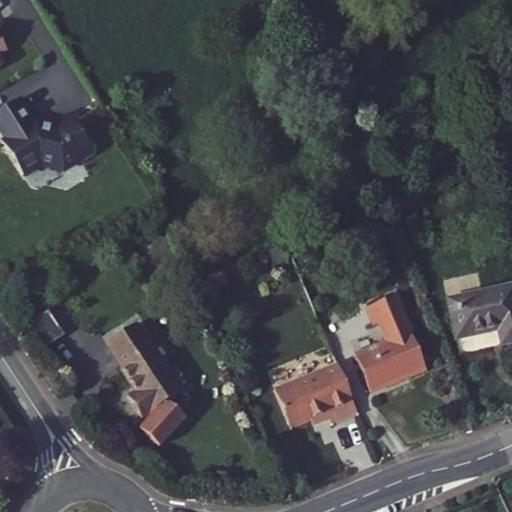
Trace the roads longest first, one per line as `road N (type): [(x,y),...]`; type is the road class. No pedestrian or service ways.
road 1 (tertiary): [(511,443),(320,511)]
road 2 (tertiary): [(0,358),(51,436),(71,485)]
